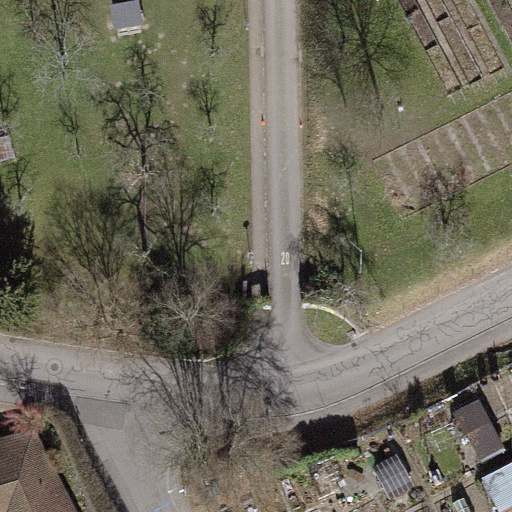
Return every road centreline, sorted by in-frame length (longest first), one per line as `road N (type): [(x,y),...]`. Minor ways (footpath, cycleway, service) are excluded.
road 1 (residential): [(79,375),(209,391),(283,390),(378,358),(511,292)]
road 2 (residential): [(79,375),(147,511)]
